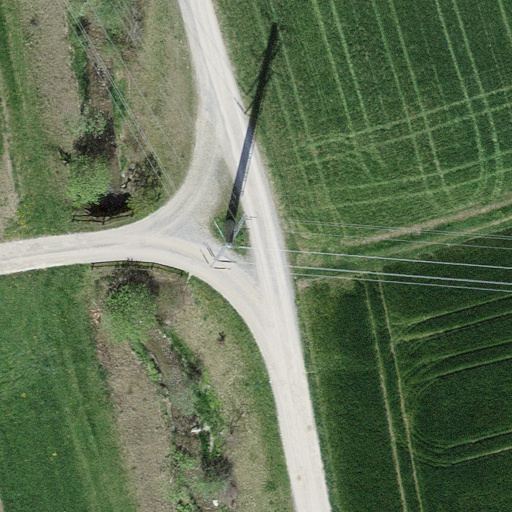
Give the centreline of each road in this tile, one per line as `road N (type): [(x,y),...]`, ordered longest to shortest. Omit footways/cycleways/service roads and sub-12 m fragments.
road 1 (unclassified): [(191,0),(251,181),(284,354),(233,281),(201,258),(141,243),(0,258)]
road 2 (track): [(314,511),(284,354)]
